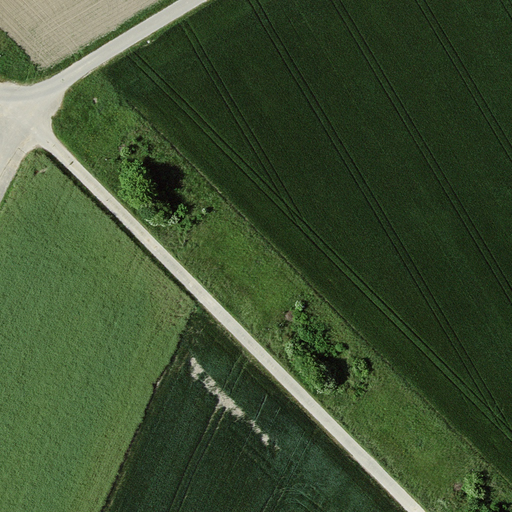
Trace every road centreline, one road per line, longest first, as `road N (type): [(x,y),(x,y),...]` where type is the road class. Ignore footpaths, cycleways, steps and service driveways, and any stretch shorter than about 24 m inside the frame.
road 1 (track): [(22,94),(56,148),(418,511)]
road 2 (track): [(22,94),(63,80),(193,0)]
